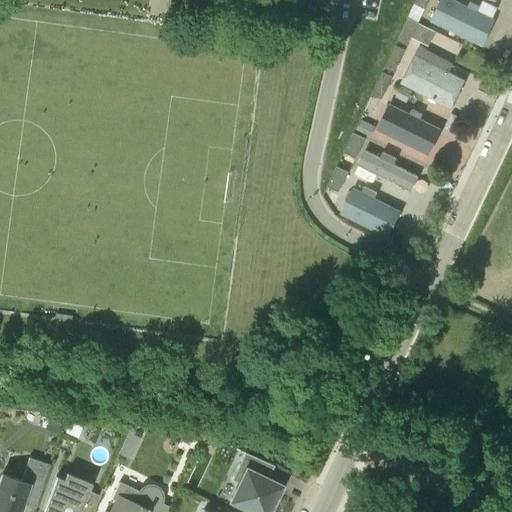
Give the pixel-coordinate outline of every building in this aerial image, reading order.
[(428,0),(416,0),(415,3),(424,8),(428,0)] [(428,22),(482,46),(490,29),(436,4),(428,22)] [(408,16),(401,33),(397,39),(407,44),(418,21),(408,16)] [(395,44),(384,66),(394,71),(405,48),(395,44)] [(403,82),(453,107),(468,78),(453,70),(455,65),(421,47),(403,82)] [(382,71),(371,93),(381,98),(388,84),(392,75),(382,71)] [(404,104),(409,95),(398,90),(394,98),(404,104)] [(435,152),(445,129),(396,106),(385,128),(435,152)] [(355,131),(369,138),(374,128),(360,121),(355,131)] [(354,132),(344,152),(356,158),(366,138),(354,132)] [(386,142),(421,160),(426,149),(391,132),(386,142)] [(421,169),(370,148),(362,169),(413,190),(421,169)] [(337,166),(327,186),(339,191),(348,171),(337,166)] [(407,210),(354,185),(343,211),(395,235),(407,210)] [(56,433),(60,422),(48,417),(44,429),(56,433)] [(77,437),(81,425),(70,421),(65,433),(77,437)] [(133,450),(121,444),(117,453),(129,459),(133,450)] [(268,478),(274,465),(244,452),(231,479),(238,482),(230,501),(253,511),(268,511),(277,495),(275,494),(280,484),(268,478)] [(35,506),(49,464),(28,457),(21,480),(1,474),(0,477),(0,511),(7,511),(8,511),(10,511),(18,511),(22,502),(35,506)] [(64,479),(56,476),(42,511),(91,511),(102,488),(101,487),(98,494),(89,490),(92,483),(67,472),(64,479)] [(124,489),(118,486),(120,482),(119,482),(111,498),(115,500),(109,511),(107,511),(105,511),(104,511),(165,511),(168,506),(160,502),(161,501),(161,499),(162,497),(161,495),(161,493),(160,491),(159,489),(157,488),(156,487),(154,486),(152,485),(150,485),(148,485),(146,486),(144,487),(141,489),(139,492),(126,485),(124,489)]
